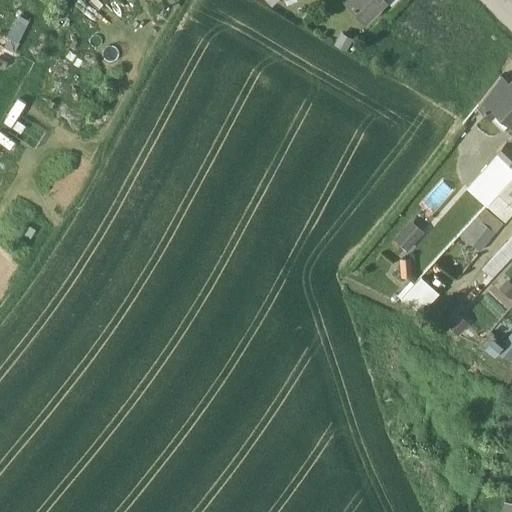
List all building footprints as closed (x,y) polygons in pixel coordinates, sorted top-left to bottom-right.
[(348,0),(367,18),(384,0),(348,0)] [(15,56),(28,18),(16,13),(2,52),(15,56)] [(500,76),(478,104),(484,109),(492,100),(494,102),(506,89),(505,88),(510,84),(509,84),(500,76)] [(511,81),(509,84),(510,84),(505,88),(506,89),(494,102),(493,103),(501,110),(500,110),(511,121),(511,120),(511,81)] [(494,102),(492,100),(484,109),(493,118),(500,110),(501,110),(493,103),(494,102)] [(511,147),(506,142),(497,152),(511,166),(511,147)] [(465,237),(482,250),(503,223),(490,212),(486,210),(465,237)] [(412,219),(395,237),(410,250),(426,231),(412,219)] [(494,276),(511,255),(511,232),(482,265),(494,276)] [(439,291),(423,278),(404,301),(419,314),(439,291)] [(511,362),(511,361),(511,331),(498,354),(511,362)] [(489,336),(483,346),(495,353),(501,342),(489,336)]
